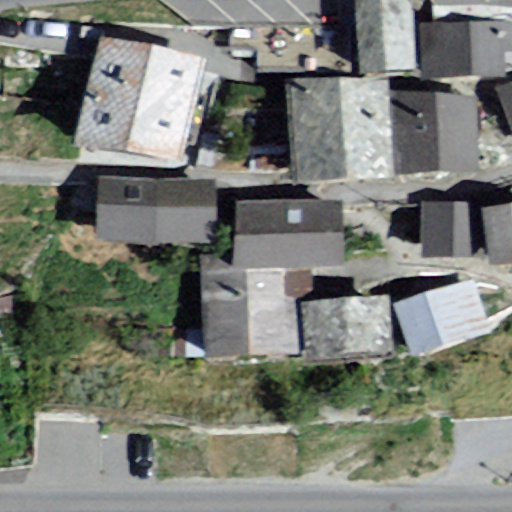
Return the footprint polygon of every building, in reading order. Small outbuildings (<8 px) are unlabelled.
[(411,0),(355,0),(358,73),(413,71),(411,0)] [(500,26),(421,28),(423,85),(502,84),(500,26)] [(107,47),(87,150),(172,167),(193,64),(107,47)] [(382,75),(285,81),(290,179),(388,179),(382,75)] [(511,89),(495,95),(511,151),(511,89)] [(470,91),(400,91),(400,176),(470,175),(470,91)] [(212,181),(99,183),(100,247),(213,246),(212,181)] [(478,199),(424,199),(424,253),(478,253),(478,199)] [(341,201),(236,202),(237,271),(342,269),(341,201)] [(511,201),(480,204),(486,269),(511,267),(511,201)] [(203,274),(205,357),(296,355),(294,271),(203,274)] [(492,337),(472,279),(397,305),(416,363),(492,337)] [(386,297),(303,299),(305,358),(388,356),(386,297)]
